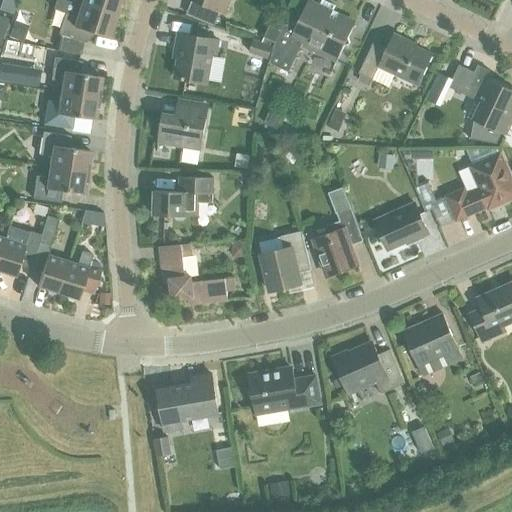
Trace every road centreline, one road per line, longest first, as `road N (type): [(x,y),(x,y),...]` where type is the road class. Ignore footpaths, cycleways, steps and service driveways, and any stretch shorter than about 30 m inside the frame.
road 1 (residential): [(131,343),(207,342),(295,326),(364,306),(511,241)]
road 2 (unclassified): [(131,343),(121,166),(151,0)]
road 3 (residential): [(0,315),(131,343)]
